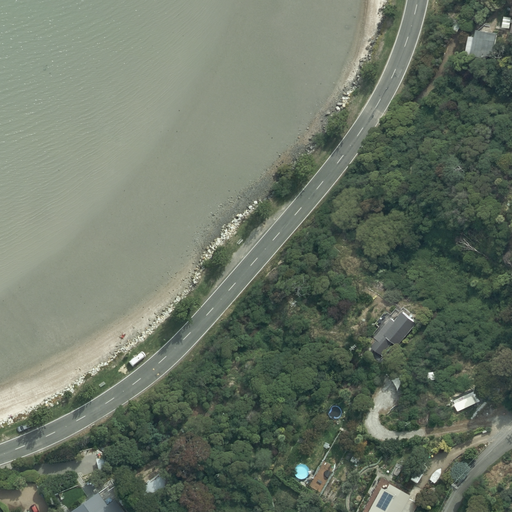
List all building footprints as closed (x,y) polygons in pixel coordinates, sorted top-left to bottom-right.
[(495,61),(498,33),(487,24),(479,34),(478,38),(470,38),(468,57),(475,58),(475,60),(495,61)] [(381,328),(373,336),(377,340),(372,346),(383,356),(395,343),(396,344),(417,320),(412,315),(413,314),(404,307),(400,312),(397,309),(392,315),(387,311),(376,324),(381,328)] [(176,488),(165,473),(152,482),(151,480),(135,492),(148,509),(176,488)] [(416,511),(420,507),(408,500),(410,497),(384,482),(380,489),(378,488),(364,511),(416,511)] [(105,511),(101,506),(96,510),(91,502),(79,510),(79,511),(78,511),(105,511)]
